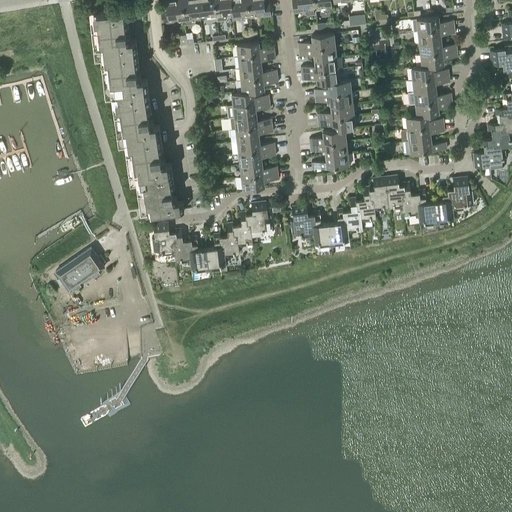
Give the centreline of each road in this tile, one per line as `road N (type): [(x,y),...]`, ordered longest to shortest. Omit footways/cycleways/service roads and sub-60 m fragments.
road 1 (residential): [(187,186),(179,134),(189,123),(189,93),(159,52),(152,0)]
road 2 (residential): [(299,188),(341,184),(363,169),(460,169),(464,139)]
road 3 (residential): [(299,188),(293,133),(302,114),(284,0)]
road 4 (unknown): [(182,131),(156,100),(133,16)]
road 5 (residential): [(176,214),(299,188)]
